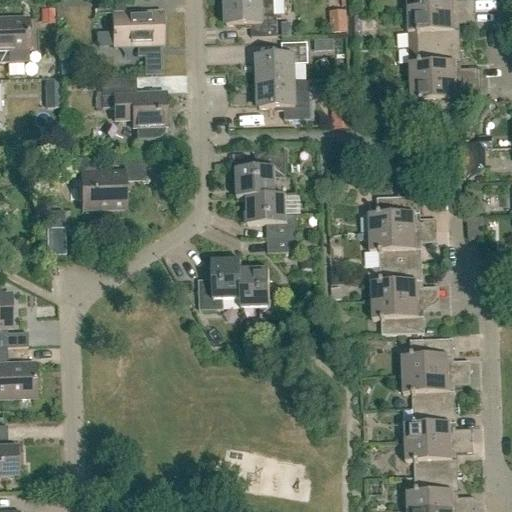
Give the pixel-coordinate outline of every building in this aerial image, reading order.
[(407,0),(408,17),(453,16),(452,0),(407,0)] [(274,19),(274,1),(261,2),(225,3),(226,29),(251,28),(251,41),(277,40),(276,19),(274,19)] [(125,15),(124,2),(97,3),(97,16),(112,16),(113,51),(163,49),(162,14),(125,15)] [(409,52),(460,50),(460,34),(454,34),(453,16),(408,17),(409,52)] [(0,66),(29,65),(29,53),(28,22),(0,22),(0,66)] [(245,47),(243,32),(224,35),(226,50),(245,47)] [(321,42),(313,43),(314,54),(322,53),(321,42)] [(258,86),(294,85),(293,67),(308,66),(307,45),(281,46),(282,59),(257,60),(258,86)] [(411,85),(481,83),(480,71),(455,72),(455,66),(461,66),(460,50),(409,52),(411,85)] [(160,57),(145,57),(146,77),(160,76),(160,57)] [(114,124),(131,123),(132,131),(136,131),(136,142),(154,142),(154,141),(158,140),(162,138),(164,134),(164,130),(166,130),(165,96),(136,97),(136,80),(101,81),(102,111),(114,111),(114,124)] [(46,93),(60,93),(59,83),(45,84),(46,93)] [(481,94),(481,83),(411,85),(412,120),(463,118),(462,101),(456,101),(456,95),(481,94)] [(308,84),(294,85),(258,86),(259,112),(284,111),(284,124),(310,123),(308,84)] [(350,120),(334,120),(334,133),(351,132),(350,120)] [(277,199),(277,198),(276,181),(286,181),(285,153),(255,154),(255,172),(236,172),(237,201),(246,201),(247,200),(277,199)] [(124,167),(145,166),(144,157),(123,158),(124,167)] [(96,177),(96,161),(71,162),(71,184),(81,183),(82,213),(126,211),(125,176),(96,177)] [(267,242),(297,241),(297,217),(287,217),(287,198),(277,198),(277,199),(247,200),(246,201),(247,228),(267,228),(267,242)] [(369,237),(437,234),(437,222),(414,223),(414,217),(420,217),(420,200),(377,202),(378,218),(364,219),(362,221),(362,237),(369,237)] [(66,259),(65,232),(46,233),(47,259),(66,259)] [(370,256),(380,255),(380,270),(422,269),(422,252),(416,253),(415,247),(437,246),(437,234),(369,237),(370,256)] [(297,241),(267,242),(268,256),(298,255),(297,241)] [(241,273),(241,263),(212,264),(213,283),(199,283),(200,313),(224,312),(224,303),(241,302),(242,302),(241,273)] [(372,305),(417,303),(417,286),(423,285),(422,269),(380,270),(381,286),(371,286),(372,305)] [(242,302),(241,302),(241,312),(261,311),(261,321),(279,320),(278,303),(270,303),(269,271),(241,273),(242,302)] [(0,350),(28,350),(27,336),(5,337),(4,331),(11,331),(10,297),(1,297),(1,293),(0,292),(0,350)] [(417,303),(372,305),(373,323),(382,323),(382,339),(425,337),(424,321),(418,321),(417,303)] [(403,379),(470,377),(470,365),(448,366),(448,360),(454,359),(453,343),(411,344),(412,360),(402,360),(403,379)] [(6,351),(0,351),(0,402),(35,401),(34,366),(7,367),(6,351)] [(413,413),(456,411),(455,395),(449,395),(448,378),(470,377),(403,379),(404,398),(413,397),(413,413)] [(450,428),(456,427),(456,411),(413,413),(414,428),(405,428),(405,446),(472,444),(472,433),(450,433),(450,428)] [(416,480),(458,478),(457,463),(451,463),(451,457),(473,456),(472,444),(405,446),(406,465),(415,465),(416,480)] [(0,448),(0,478),(19,478),(18,448),(0,448)] [(407,511),(475,511),(475,500),(453,501),(452,495),(458,495),(458,478),(416,480),(416,495),(407,496),(407,511)]
